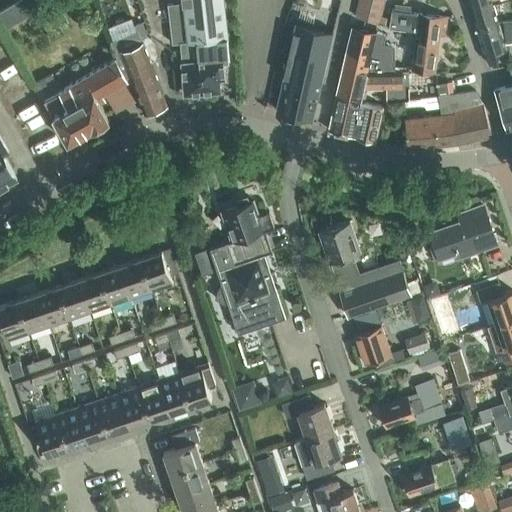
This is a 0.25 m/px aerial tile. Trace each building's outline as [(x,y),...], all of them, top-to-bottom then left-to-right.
[(32,0),(18,0),(0,10),(0,14),(8,28),(39,10),(32,0)] [(183,0),(184,2),(168,4),(172,43),(180,42),(181,51),(181,54),(185,49),(193,48),(192,41),(226,38),(228,38),(224,0),(183,0)] [(385,0),(359,0),(356,16),(380,22),(385,0)] [(511,0),(470,0),(479,29),(498,23),(491,0),(511,0),(511,6),(511,0)] [(392,10),(389,28),(417,32),(412,68),(435,71),(439,46),(436,45),(438,35),(445,36),(447,17),(392,10)] [(132,18),(110,26),(116,40),(117,40),(122,51),(121,52),(131,77),(145,115),(168,106),(143,43),(142,43),(137,31),(132,18)] [(284,73),(276,110),(313,119),(321,84),(333,31),(296,23),(284,73)] [(489,63),(492,62),(493,66),(509,63),(507,49),(506,49),(498,23),(479,29),(489,63)] [(353,26),(344,66),(367,72),(368,70),(391,70),(391,49),(373,45),(377,31),(353,26)] [(185,49),(181,54),(182,61),(185,94),(188,94),(188,95),(190,97),(197,97),(198,94),(198,93),(221,91),(220,79),(226,78),(224,59),(228,59),(226,38),(192,41),(193,48),(185,49)] [(115,60),(45,99),(68,141),(92,128),(93,127),(95,131),(96,131),(98,131),(99,131),(101,131),(104,129),(106,128),(108,126),(109,125),(110,124),(110,123),(108,119),(109,119),(100,102),(105,99),(103,94),(127,81),(115,60)] [(344,66),(337,94),(349,97),(351,86),(363,89),(386,88),(393,88),(402,88),(402,70),(391,70),(368,70),(367,72),(344,66)] [(447,81),(437,83),(439,96),(448,94),(447,81)] [(511,85),(497,89),(494,90),(507,129),(511,128),(511,85)] [(337,94),(329,130),(353,136),(363,89),(351,86),(349,97),(337,94)] [(405,119),(408,149),(458,144),(489,137),(489,136),(488,131),(491,130),(491,129),(483,102),(476,91),(448,94),(439,96),(441,115),(405,119)] [(354,136),(375,141),(383,106),(362,102),(354,136)] [(0,137),(0,189),(17,179),(3,156),(8,152),(0,137)] [(224,211),(233,240),(242,237),(265,230),(274,227),(269,211),(257,215),(253,201),(256,201),(255,200),(249,202),(247,197),(237,200),(239,205),(221,211),(221,212),(224,211)] [(430,233),(434,245),(430,246),(434,258),(439,257),(439,258),(456,252),(458,257),(497,244),(484,206),(457,215),(460,223),(430,233)] [(321,231),(320,231),(331,262),(335,261),(337,266),(332,268),(341,295),(342,294),(349,316),(411,294),(401,262),(359,276),(359,275),(358,276),(351,255),(360,252),(350,221),(321,231)] [(410,224),(403,227),(406,236),(414,233),(410,224)] [(265,230),(242,237),(249,259),(265,253),(272,251),(271,246),(268,246),(270,235),(267,234),(265,230)] [(233,240),(210,248),(222,284),(215,298),(229,305),(238,333),(286,317),(276,288),(274,282),(278,280),(275,273),(271,274),(265,253),(249,259),(242,237),(233,240)] [(195,253),(203,275),(213,272),(205,249),(195,253)] [(162,250),(141,257),(152,291),(174,284),(162,250)] [(141,257),(121,264),(132,298),(152,291),(141,257)] [(121,264),(100,271),(111,305),(132,298),(121,264)] [(100,271),(80,278),(91,312),(111,305),(100,271)] [(80,278),(59,285),(71,319),(91,312),(80,278)] [(488,299),(496,323),(511,318),(511,290),(503,294),(499,282),(477,290),(481,302),(488,299)] [(59,285),(39,292),(50,325),(71,319),(59,285)] [(39,292),(18,299),(30,332),(50,325),(39,292)] [(30,332),(18,299),(0,305),(0,314),(9,340),(30,332)] [(174,314),(162,318),(165,327),(176,323),(174,314)] [(485,327),(481,316),(466,321),(470,333),(485,327)] [(165,327),(162,318),(150,322),(153,331),(165,327)] [(511,318),(496,323),(505,348),(497,350),(501,362),(511,358),(511,318)] [(365,363),(374,360),(376,366),(394,361),(382,325),(355,334),(365,363)] [(133,328),(121,332),(124,340),(136,336),(133,328)] [(178,328),(166,332),(169,341),(181,337),(178,328)] [(124,340),(121,332),(109,336),(112,344),(124,340)] [(169,341),(166,332),(154,336),(157,345),(169,341)] [(425,332),(405,339),(410,353),(430,347),(425,332)] [(92,342),(80,346),(83,354),(95,350),(92,342)] [(137,342),(126,346),(128,355),(140,350),(137,342)] [(83,354),(80,346),(68,350),(71,358),(83,354)] [(128,355),(126,346),(114,350),(116,359),(128,355)] [(439,348),(419,355),(423,366),(443,359),(439,348)] [(51,356),(39,360),(42,368),(54,364),(51,356)] [(97,356),(85,360),(87,368),(99,364),(97,356)] [(42,368),(39,360),(27,364),(30,372),(42,368)] [(87,368),(85,360),(73,364),(76,372),(87,368)] [(467,361),(452,366),(457,381),(472,376),(467,361)] [(201,365),(180,372),(191,405),(212,398),(208,387),(216,384),(209,362),(201,365)] [(284,362),(278,365),(282,379),(288,377),(289,377),(284,362)] [(56,370),(44,374),(47,382),(58,378),(56,370)] [(180,372),(159,379),(171,412),(191,405),(180,372)] [(47,382),(44,374),(32,378),(35,386),(47,382)] [(277,381),(273,388),(276,398),(293,393),(288,377),(282,379),(277,381)] [(379,405),(386,427),(415,417),(417,423),(445,414),(433,378),(415,384),(419,398),(410,401),(408,396),(379,405)] [(159,379),(139,386),(150,419),(171,412),(159,379)] [(139,386),(118,393),(130,426),(150,419),(139,386)] [(471,388),(461,392),(466,405),(475,402),(471,388)] [(118,393),(98,400),(109,433),(130,426),(118,393)] [(299,413),(307,437),(333,429),(325,404),(313,407),(309,395),(283,404),(287,417),(299,413)] [(98,400),(77,407),(89,440),(109,433),(98,400)] [(506,402),(479,412),(483,423),(495,419),(495,420),(510,414),(511,413),(511,401),(507,404),(506,402)] [(77,407),(57,413),(68,447),(89,440),(77,407)] [(68,447),(57,413),(36,421),(47,454),(68,447)] [(511,418),(510,414),(495,420),(499,432),(511,427),(511,418)] [(462,416),(444,422),(453,448),(471,442),(462,416)] [(163,465),(166,475),(203,462),(196,442),(200,441),(196,427),(172,435),(176,448),(164,452),(168,464),(163,465)] [(333,429),(307,437),(295,441),(308,479),(334,470),(330,458),(342,454),(333,429)] [(231,439),(235,451),(244,448),(240,436),(231,439)] [(491,438),(480,442),(488,466),(500,462),(491,438)] [(244,448),(235,451),(239,463),(248,460),(244,448)] [(405,471),(405,473),(402,474),(410,495),(438,485),(455,479),(448,459),(431,464),(409,471),(409,470),(405,471)] [(511,461),(501,466),(504,473),(511,470),(511,461)] [(203,462),(166,475),(169,484),(174,482),(178,493),(210,483),(203,462)] [(245,480),(249,492),(258,489),(253,477),(245,480)] [(486,480),(474,484),(481,502),(493,498),(486,480)] [(326,498),(330,511),(360,511),(353,489),(342,493),(338,481),(315,489),(319,501),(326,498)] [(210,483),(178,493),(182,505),(177,506),(178,511),(190,511),(217,503),(210,483)] [(258,489),(249,492),(253,504),(262,501),(258,489)] [(286,492),(270,497),(274,511),(277,511),(291,508),(286,492)] [(503,511),(506,511),(511,510),(511,496),(499,501),(503,511)] [(219,511),(217,503),(190,511),(219,511)]
